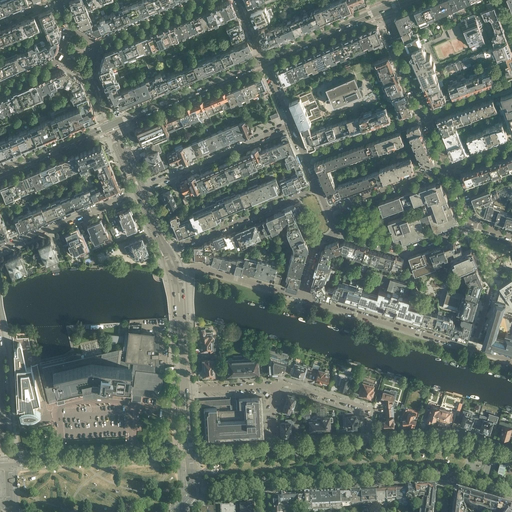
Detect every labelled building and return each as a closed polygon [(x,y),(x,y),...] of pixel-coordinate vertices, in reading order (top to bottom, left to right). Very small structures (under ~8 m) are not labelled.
[(11,10),(7,0),(0,0),(6,12),(11,10)] [(17,7),(13,0),(7,0),(11,10),(17,7)] [(150,12),(144,0),(141,0),(138,1),(143,15),(150,12)] [(156,9),(152,0),(144,0),(150,12),(156,9)] [(163,7),(160,0),(152,0),(156,9),(163,7)] [(344,13),(338,0),(336,0),(337,0),(335,1),(335,0),(331,2),(337,16),(344,13)] [(352,9),(348,0),(338,0),(344,13),(352,9)] [(367,3),(365,0),(348,0),(352,9),(367,3)] [(445,12),(440,0),(437,0),(431,3),(437,17),(442,15),(441,14),(445,12)] [(454,8),(450,0),(440,0),(445,12),(446,13),(451,11),(450,10),(454,8)] [(464,4),(461,0),(450,0),(454,8),(459,6),(460,7),(464,6),(464,4)] [(143,15),(138,1),(135,2),(135,1),(131,3),(137,18),(143,15)] [(235,12),(230,2),(230,1),(228,1),(224,3),(229,15),(229,17),(232,23),(238,20),(235,12)] [(86,7),(85,4),(84,2),(71,7),(73,13),(86,7)] [(337,16),(331,2),(326,4),(327,5),(325,5),(324,3),(322,4),(329,19),(337,16)] [(137,18),(131,3),(124,6),(130,20),(137,18)] [(229,15),(224,3),(218,5),(223,19),(229,17),(229,15)] [(437,17),(431,3),(423,6),(428,19),(433,17),(434,18),(437,17)] [(329,19),(322,4),(320,4),(321,7),(320,8),(319,7),(315,8),(316,9),(321,22),(329,19)] [(223,19),(218,5),(211,8),(216,21),(219,19),(220,21),(223,19)] [(130,20),(124,6),(118,8),(124,23),(130,20)] [(428,19),(423,6),(414,10),(420,23),(428,20),(428,19)] [(507,40),(503,30),(504,30),(499,16),(498,16),(494,6),(487,8),(480,11),(481,11),(480,12),(480,13),(481,13),(483,12),(484,15),(485,18),(487,18),(488,20),(490,19),(492,19),(493,24),(497,32),(495,33),(496,33),(493,34),(494,36),(492,37),(493,39),(493,40),(494,43),(492,43),(491,43),(492,46),(493,45),(493,46),(507,40)] [(76,18),(88,12),(86,7),(73,13),(76,18)] [(254,19),(272,12),(270,9),(267,11),(265,7),(257,10),(251,13),(254,19)] [(124,23),(118,8),(114,10),(114,11),(112,12),(117,26),(124,23)] [(217,23),(216,21),(211,8),(205,11),(211,25),(217,23)] [(36,22),(41,20),(53,15),(50,9),(38,15),(34,17),(36,22)] [(321,22),(316,9),(312,10),(312,9),(309,11),(310,13),(308,13),(313,26),(321,22)] [(420,23),(414,10),(406,13),(411,24),(415,22),(416,24),(417,24),(420,23)] [(211,25),(205,11),(198,14),(203,26),(206,25),(207,27),(211,25)] [(91,19),(88,12),(76,18),(78,24),(91,19)] [(118,26),(117,26),(112,12),(110,14),(107,16),(112,28),(118,26)] [(270,19),(269,16),(273,15),(272,12),(254,19),(256,25),(263,22),(270,19)] [(313,26),(308,13),(308,12),(304,14),(303,13),(301,14),(302,16),(299,17),(304,29),(313,26)] [(487,38),(484,30),(486,29),(485,26),(483,27),(481,22),(484,21),(483,18),(482,19),(480,13),(480,12),(477,13),(474,14),(463,18),(460,19),(471,47),(476,46),(478,45),(479,48),(482,47),(483,49),(492,46),(491,43),(489,37),(487,38)] [(411,24),(406,13),(395,18),(402,33),(411,29),(409,25),(411,24)] [(203,26),(198,14),(192,16),(197,29),(200,27),(201,30),(204,28),(203,26)] [(43,26),(55,20),(53,15),(41,20),(43,26)] [(112,28),(107,16),(104,17),(104,16),(101,17),(107,30),(112,28)] [(198,31),(197,29),(192,16),(186,19),(191,31),(194,30),(195,32),(198,31)] [(304,29),(299,17),(299,16),(296,18),(295,17),(293,18),(294,19),(292,20),(297,33),(304,29)] [(36,22),(34,17),(28,19),(33,31),(39,28),(36,22)] [(107,30),(101,17),(99,18),(99,19),(96,20),(98,24),(101,33),(107,30)] [(33,31),(28,19),(23,21),(28,33),(33,31)] [(93,24),(91,19),(78,24),(79,25),(84,28),(92,25),(93,24)] [(191,31),(186,19),(179,22),(184,34),(187,33),(188,35),(192,33),(191,31)] [(297,33),(292,20),(291,19),(287,21),(287,20),(285,21),(286,23),(283,24),(288,36),(297,33)] [(57,26),(56,23),(55,20),(43,26),(39,28),(41,33),(46,31),(57,26)] [(241,27),(240,23),(239,20),(238,20),(232,23),(225,26),(226,29),(228,28),(229,32),(241,27)] [(28,33),(23,21),(18,23),(23,35),(28,33)] [(184,34),(179,22),(173,24),(178,37),(181,35),(182,37),(185,36),(184,34)] [(23,35),(18,23),(12,26),(17,37),(17,38),(23,35)] [(288,36),(283,24),(283,23),(279,25),(279,24),(277,24),(277,26),(275,27),(280,40),(288,36)] [(101,33),(98,24),(92,27),(92,25),(84,28),(85,28),(85,29),(91,32),(96,35),(101,33)] [(178,37),(173,24),(166,27),(171,40),(175,38),(176,39),(178,38),(178,37)] [(462,34),(458,25),(448,30),(451,39),(462,34)] [(17,37),(12,26),(7,28),(11,39),(17,37)] [(60,32),(57,26),(46,31),(48,37),(60,32)] [(280,40),(275,27),(275,26),(271,28),(271,29),(268,30),(267,27),(264,28),(266,31),(267,31),(272,43),(280,40)] [(385,45),(377,26),(372,29),(372,28),(371,28),(370,29),(369,29),(369,30),(367,31),(374,45),(374,47),(379,45),(380,47),(385,45)] [(172,41),(166,27),(160,30),(166,44),(172,41)] [(241,27),(229,32),(231,35),(229,36),(231,39),(233,38),(234,37),(236,37),(244,33),(241,27)] [(11,39),(7,28),(1,31),(6,42),(11,39)] [(272,43),(267,31),(266,31),(264,28),(259,30),(265,46),(272,43)] [(418,36),(417,32),(416,32),(413,33),(412,29),(411,29),(402,33),(405,41),(418,36)] [(166,44),(160,30),(153,33),(158,45),(161,44),(162,45),(166,44)] [(374,45),(367,31),(363,32),(362,32),(361,32),(361,33),(360,33),(360,34),(359,34),(365,49),(374,45)] [(58,39),(60,32),(48,37),(50,42),(58,39)] [(158,45),(153,33),(147,35),(151,46),(152,47),(153,49),(156,48),(156,47),(158,45)] [(365,49),(359,34),(354,36),(353,36),(352,36),(351,37),(350,37),(350,38),(349,38),(355,53),(365,49)] [(151,46),(147,35),(141,38),(146,50),(148,49),(152,47),(151,46)] [(437,69),(430,54),(427,55),(425,50),(422,44),(418,36),(405,41),(412,56),(424,85),(438,79),(438,80),(449,75),(448,73),(445,66),(445,64),(442,65),(443,67),(442,68),(442,67),(437,69)] [(146,50),(141,38),(135,40),(140,51),(140,52),(144,51),(146,50)] [(355,53),(349,38),(345,40),(343,40),(341,41),(341,42),(340,42),(346,57),(355,53)] [(55,52),(58,39),(50,42),(46,44),(47,47),(49,46),(52,53),(55,52)] [(140,51),(135,40),(129,43),(134,55),(137,54),(136,52),(140,51)] [(511,75),(511,52),(507,40),(493,46),(502,70),(505,69),(508,77),(511,75)] [(252,52),(249,46),(247,41),(244,42),(244,43),(241,44),(240,43),(237,44),(242,56),(252,52)] [(346,57),(340,42),(335,44),(334,44),(332,45),(331,46),(337,61),(346,57)] [(46,56),(41,44),(39,45),(37,45),(37,43),(35,44),(36,47),(41,58),(46,56)] [(52,53),(49,46),(47,47),(46,44),(45,43),(41,44),(46,56),(52,53)] [(134,55),(129,43),(123,45),(129,59),(135,57),(134,55)] [(242,56),(237,44),(233,46),(233,47),(229,49),(233,60),(242,56)] [(129,59),(123,45),(117,48),(122,60),(125,59),(125,60),(129,59)] [(41,58),(36,47),(34,48),(31,46),(29,47),(35,61),(41,58)] [(337,61),(331,46),(326,48),(325,48),(323,49),(322,50),(328,65),(337,61)] [(35,61),(29,47),(23,49),(25,53),(29,63),(35,61)] [(122,60),(117,48),(111,50),(116,63),(123,60),(122,60)] [(233,60),(229,49),(224,51),(223,50),(219,52),(224,64),(233,60)] [(116,63),(111,50),(105,53),(110,63),(110,64),(110,65),(111,64),(111,65),(116,63)] [(328,65),(322,50),(317,52),(316,52),(314,53),(313,54),(312,54),(319,68),(328,65)] [(487,58),(483,51),(477,54),(476,54),(479,61),(487,58)] [(224,64),(219,52),(215,54),(215,55),(211,57),(216,67),(224,64)] [(29,63),(25,53),(22,54),(21,53),(19,54),(24,66),(29,63)] [(110,63),(105,53),(104,53),(103,56),(101,55),(99,61),(102,62),(101,62),(109,65),(109,63),(110,63)] [(24,66),(19,54),(16,55),(17,57),(13,58),(18,68),(24,66)] [(319,68),(312,54),(308,56),(306,56),(304,57),(304,58),(303,58),(309,72),(319,68)] [(479,61),(476,54),(469,56),(470,57),(468,57),(471,64),(472,64),(479,61)] [(392,65),(390,60),(388,56),(372,62),(376,71),(392,65)] [(471,64),(468,57),(468,56),(462,59),(462,60),(461,60),(464,67),(471,64)] [(12,71),(7,59),(6,57),(1,59),(2,63),(7,73),(12,71)] [(216,67),(211,57),(206,59),(205,58),(201,59),(206,71),(216,67)] [(18,68),(13,58),(10,59),(10,58),(7,59),(12,71),(18,68)] [(309,72),(303,58),(298,60),(297,60),(296,60),(295,61),(295,62),(294,62),(300,76),(309,72)] [(206,71),(201,59),(197,61),(198,62),(193,64),(198,75),(206,71)] [(464,67),(461,60),(460,59),(454,62),(454,63),(453,63),(456,70),(464,67)] [(109,67),(109,65),(101,62),(99,71),(109,67)] [(300,76),(294,62),(289,64),(288,64),(287,64),(286,64),(286,65),(285,66),(291,80),(300,76)] [(456,70),(453,63),(453,62),(446,65),(445,66),(448,73),(456,70)] [(198,75),(193,64),(188,66),(187,65),(183,67),(189,79),(198,75)] [(395,71),(392,65),(376,71),(379,78),(395,71)] [(291,81),(291,80),(285,66),(280,68),(279,68),(278,68),(277,68),(277,69),(276,69),(276,70),(275,70),(283,87),(284,87),(285,87),(286,87),(286,86),(287,85),(286,83),(291,81)] [(101,77),(114,72),(113,70),(111,70),(109,67),(99,71),(99,73),(101,77)] [(189,79),(183,67),(179,69),(180,70),(176,72),(180,82),(189,79)] [(495,82),(491,70),(488,71),(487,68),(485,69),(485,70),(482,71),(482,73),(487,85),(495,82)] [(60,79),(64,71),(62,70),(52,75),(56,85),(60,83),(61,81),(60,79)] [(64,85),(70,74),(64,71),(60,79),(61,81),(60,83),(64,85)] [(164,89),(157,74),(156,71),(153,73),(154,74),(151,76),(152,78),(158,92),(164,89)] [(398,79),(397,77),(395,71),(379,78),(382,85),(398,79)] [(487,85),(482,73),(480,74),(479,71),(477,72),(477,73),(473,74),(478,88),(487,85)] [(114,78),(113,75),(115,74),(114,72),(101,77),(103,83),(114,78)] [(170,86),(166,75),(165,73),(161,74),(161,72),(157,74),(164,89),(170,86)] [(180,82),(176,72),(170,74),(170,73),(166,75),(170,86),(171,86),(180,82)] [(72,84),(76,78),(70,74),(64,85),(66,87),(69,86),(69,85),(71,85),(72,84)] [(478,88),(473,74),(469,75),(467,75),(468,78),(466,79),(470,91),(478,88)] [(56,85),(52,75),(46,78),(52,91),(54,90),(53,89),(54,88),(57,87),(56,85)] [(269,92),(261,75),(254,78),(260,93),(261,96),(269,92)] [(363,94),(355,75),(327,87),(330,96),(327,97),(327,98),(327,99),(328,100),(329,99),(331,98),(334,106),(363,94)] [(158,92),(152,78),(149,79),(148,77),(145,79),(151,94),(158,92)] [(470,91),(466,79),(465,77),(461,79),(460,78),(458,78),(459,81),(457,82),(462,94),(470,91)] [(52,91),(46,78),(41,80),(46,91),(48,90),(50,91),(50,92),(52,91)] [(82,85),(80,80),(76,78),(72,84),(71,85),(69,86),(71,90),(73,89),(82,85)] [(116,85),(123,82),(121,79),(116,81),(114,78),(103,83),(106,90),(116,85)] [(260,93),(254,78),(246,81),(253,96),(260,93)] [(146,97),(147,96),(148,95),(149,96),(150,95),(151,94),(145,79),(130,85),(129,82),(126,84),(127,86),(119,90),(116,85),(106,90),(115,110),(124,106),(125,106),(126,105),(127,105),(128,104),(129,104),(130,104),(131,103),(144,98),(144,97),(145,97),(146,97)] [(401,86),(401,85),(398,79),(382,85),(385,93),(401,86)] [(441,86),(438,80),(438,79),(424,85),(426,92),(427,91),(441,86)] [(46,91),(41,80),(35,83),(41,96),(43,95),(42,94),(43,92),(46,91)] [(462,94),(457,82),(456,80),(452,82),(452,81),(450,81),(451,84),(449,85),(450,90),(453,97),(462,94)] [(253,96),(246,81),(239,84),(245,99),(246,101),(250,99),(249,97),(253,96)] [(41,96),(35,83),(29,85),(35,98),(38,96),(39,98),(41,97),(41,96)] [(245,99),(239,84),(232,88),(238,102),(238,103),(242,101),(241,100),(245,99)] [(35,98),(29,85),(23,88),(30,102),(33,101),(32,99),(35,98)] [(71,96),(84,90),(82,85),(73,89),(71,90),(72,93),(72,94),(70,95),(71,96)] [(405,93),(404,91),(403,91),(401,86),(385,93),(388,100),(392,98),(405,93)] [(444,92),(441,86),(427,91),(429,98),(444,92)] [(30,102),(23,88),(17,91),(23,103),(26,102),(27,104),(30,102)] [(238,102),(232,88),(224,91),(225,91),(230,105),(231,105),(238,102)] [(87,96),(84,90),(71,96),(73,102),(76,100),(87,96)] [(322,118),(311,90),(299,95),(299,94),(297,95),(288,99),(290,102),(301,128),(303,127),(309,124),(311,123),(322,118)] [(432,105),(453,97),(450,90),(448,91),(449,93),(445,95),(444,92),(429,98),(432,105)] [(23,103),(17,91),(12,93),(18,107),(18,108),(21,106),(20,104),(23,103)] [(230,105),(225,91),(224,92),(223,91),(221,92),(220,93),(220,94),(217,95),(223,108),(230,105)] [(511,91),(507,93),(493,98),(497,109),(502,122),(507,136),(511,133),(511,91)] [(18,107),(12,93),(5,96),(11,109),(14,107),(15,108),(18,107)] [(409,102),(405,93),(392,98),(393,102),(392,103),(393,106),(396,105),(396,107),(409,102)] [(223,108),(217,95),(216,95),(214,96),(213,97),(209,98),(215,111),(223,108)] [(11,109),(5,96),(0,98),(0,101),(4,112),(8,110),(8,111),(11,110),(11,109)] [(96,118),(87,96),(76,100),(78,107),(70,110),(70,109),(67,110),(67,112),(63,114),(63,112),(57,115),(57,116),(50,119),(57,135),(96,118)] [(215,111),(209,98),(208,98),(206,99),(205,100),(203,101),(208,114),(215,111)] [(497,109),(493,98),(485,101),(489,112),(489,114),(493,112),(493,111),(497,109)] [(208,114),(203,101),(203,100),(196,103),(193,104),(201,123),(204,122),(202,117),(208,114)] [(489,112),(485,101),(477,104),(480,115),(481,117),(485,115),(484,114),(489,112)] [(413,111),(409,102),(396,107),(397,109),(395,110),(396,113),(397,113),(399,117),(413,111)] [(201,123),(193,104),(190,106),(190,105),(184,108),(184,109),(190,122),(197,119),(196,120),(198,124),(201,123)] [(480,115),(477,104),(468,107),(472,118),(473,120),(477,118),(476,117),(480,115)] [(391,119),(388,110),(386,107),(384,108),(383,106),(380,106),(381,108),(377,109),(377,110),(382,123),(391,119)] [(472,118),(468,107),(460,110),(464,121),(465,123),(469,121),(468,119),(472,118)] [(184,109),(182,110),(181,110),(179,110),(178,111),(178,112),(183,125),(190,122),(184,109)] [(382,123),(377,110),(375,111),(374,109),(371,110),(372,111),(368,112),(373,126),(382,123)] [(464,121),(460,110),(452,113),(455,121),(456,126),(460,124),(460,122),(464,121)] [(183,125),(178,112),(174,113),(172,113),(171,114),(170,115),(175,128),(183,125)] [(373,126),(368,112),(364,113),(364,112),(361,113),(362,116),(358,117),(355,118),(355,116),(347,119),(352,132),(352,133),(363,129),(373,126)] [(455,121),(452,113),(439,118),(438,119),(440,125),(451,121),(451,122),(455,121)] [(175,128),(170,115),(167,116),(166,116),(165,116),(164,117),(163,118),(162,118),(168,131),(175,128)] [(157,143),(170,137),(168,131),(162,118),(134,130),(135,131),(135,132),(135,134),(136,135),(137,136),(138,139),(139,140),(138,140),(138,141),(139,143),(140,143),(141,144),(150,141),(151,144),(148,145),(150,148),(152,153),(149,154),(145,156),(146,158),(146,159),(146,160),(147,161),(148,163),(160,158),(158,153),(163,151),(162,149),(160,150),(157,143)] [(57,135),(50,119),(37,125),(44,141),(57,135)] [(352,132),(347,119),(340,122),(345,135),(348,134),(352,132)] [(249,128),(246,120),(242,121),(243,122),(238,123),(244,137),(253,133),(252,132),(253,131),(252,130),(251,129),(251,128),(249,128)] [(454,129),(451,122),(451,121),(440,125),(444,133),(454,129)] [(345,135),(340,122),(333,124),(338,137),(342,136),(345,135)] [(507,136),(502,122),(496,124),(501,138),(507,136)] [(244,137),(238,123),(231,127),(235,138),(238,137),(239,138),(240,138),(241,138),(244,137)] [(317,146),(316,145),(311,132),(309,124),(303,127),(301,128),(305,138),(305,139),(307,144),(309,149),(317,146)] [(338,137),(333,124),(326,127),(330,140),(338,137)] [(501,138),(496,124),(489,126),(495,140),(501,138)] [(44,141),(37,125),(33,126),(34,127),(30,129),(36,144),(44,141)] [(421,131),(419,125),(407,129),(408,133),(409,133),(410,135),(421,131)] [(495,140),(489,126),(483,129),(484,131),(489,142),(495,140)] [(235,138),(231,127),(224,130),(229,141),(235,138)] [(330,140),(326,127),(318,130),(323,143),(326,142),(330,140)] [(36,144),(30,129),(26,130),(26,129),(22,131),(29,147),(36,144)] [(457,136),(455,132),(457,132),(456,129),(454,129),(444,133),(447,140),(457,136)] [(229,141),(224,130),(217,132),(222,144),(229,141)] [(323,143),(318,130),(311,132),(316,145),(320,144),(323,143)] [(29,147),(22,131),(19,132),(20,133),(16,135),(22,150),(29,147)] [(425,139),(421,131),(410,135),(409,135),(411,138),(412,138),(413,140),(412,141),(413,144),(425,139)] [(489,142),(484,131),(481,132),(482,134),(479,135),(478,133),(475,134),(480,145),(489,142)] [(222,144),(217,132),(211,135),(215,147),(222,144)] [(404,141),(402,138),(400,132),(386,137),(390,148),(394,146),(394,145),(404,141)] [(480,145),(475,134),(473,135),(473,137),(470,138),(470,136),(467,137),(472,148),(480,145)] [(22,150),(16,135),(12,136),(12,135),(8,137),(9,138),(15,153),(22,150)] [(215,147),(211,135),(204,138),(209,149),(215,147)] [(292,147),(287,136),(287,135),(286,135),(280,138),(282,142),(287,153),(290,152),(288,148),(292,147)] [(462,143),(460,139),(458,140),(457,136),(447,140),(450,147),(461,143),(462,143)] [(390,148),(386,137),(375,141),(379,150),(382,149),(383,150),(385,149),(386,152),(391,151),(390,148)] [(15,153),(9,138),(5,139),(5,138),(1,140),(8,156),(15,153)] [(209,149),(204,138),(197,141),(202,152),(209,149)] [(428,148),(427,144),(425,139),(413,144),(414,147),(415,146),(416,148),(415,149),(416,152),(428,148)] [(8,156),(1,140),(0,140),(0,155),(1,159),(8,156)] [(202,152),(197,141),(191,143),(196,155),(202,152)] [(379,150),(375,141),(374,141),(364,145),(363,145),(353,149),(356,158),(379,150)] [(288,155),(287,153),(282,142),(277,144),(281,155),(284,154),(285,156),(288,155)] [(108,159),(109,156),(108,155),(106,154),(103,149),(104,149),(105,146),(104,145),(102,144),(101,143),(74,155),(80,168),(81,170),(85,168),(84,167),(94,163),(95,165),(108,160),(108,159)] [(196,155),(191,143),(182,147),(188,161),(192,159),(193,157),(193,156),(196,155)] [(465,151),(463,148),(462,148),(461,146),(462,145),(461,143),(450,147),(453,154),(453,155),(454,155),(465,151)] [(281,155),(277,144),(271,147),(276,159),(281,156),(281,155)] [(188,161),(182,147),(181,145),(177,147),(178,149),(175,150),(180,162),(181,164),(188,161)] [(263,161),(259,151),(260,151),(259,150),(260,149),(260,148),(260,147),(259,147),(250,151),(256,164),(263,161)] [(276,159),(271,147),(265,149),(270,161),(276,159)] [(432,156),(428,148),(416,152),(418,155),(419,154),(420,157),(419,157),(420,160),(421,160),(432,156)] [(270,161),(265,149),(261,151),(260,151),(259,151),(263,161),(264,164),(270,161)] [(356,158),(353,149),(330,157),(333,166),(356,158)] [(180,162),(175,150),(168,153),(168,154),(167,154),(168,156),(167,156),(170,164),(171,164),(172,165),(180,162)] [(296,156),(294,153),(293,150),(290,152),(287,153),(288,155),(285,156),(284,157),(286,160),(296,156)] [(256,164),(250,151),(248,152),(248,151),(247,152),(247,154),(246,154),(247,154),(244,156),(249,169),(256,166),(256,164)] [(80,168),(74,155),(67,158),(73,171),(80,168)] [(249,169),(244,156),(237,158),(243,172),(249,169)] [(298,162),(297,159),(296,156),(286,160),(284,161),(286,167),(292,165),(298,162)] [(434,162),(432,156),(421,160),(422,162),(421,162),(422,166),(434,162)] [(333,166),(330,157),(327,158),(327,159),(315,163),(317,167),(322,165),(322,166),(323,166),(324,168),(327,166),(328,168),(333,166)] [(511,169),(507,157),(498,160),(502,172),(506,171),(507,174),(509,173),(508,170),(511,169)] [(73,171),(67,158),(61,161),(66,173),(73,171)] [(163,165),(160,158),(148,163),(150,168),(151,170),(151,171),(163,165)] [(243,172),(237,158),(230,161),(235,175),(243,172)] [(415,169),(412,163),(411,159),(403,162),(402,160),(396,163),(401,174),(415,169)] [(111,166),(110,164),(110,163),(110,162),(109,162),(109,161),(108,160),(95,165),(97,172),(111,166)] [(502,172),(498,160),(489,164),(493,175),(494,177),(497,176),(497,177),(501,176),(500,173),(502,172)] [(67,175),(66,173),(61,161),(54,163),(61,180),(65,178),(64,176),(67,175)] [(235,175),(230,161),(223,164),(229,178),(235,175)] [(303,172),(298,162),(292,165),(294,169),(295,169),(295,170),(295,171),(296,171),(297,173),(297,175),(303,172)] [(61,180),(54,163),(47,166),(53,181),(54,183),(61,180)] [(401,174),(396,163),(393,164),(394,165),(391,166),(391,164),(388,165),(392,177),(401,174)] [(229,178),(223,164),(216,167),(221,181),(229,178)] [(493,175),(489,164),(479,167),(485,180),(488,179),(489,180),(492,179),(490,176),(493,175)] [(329,170),(328,168),(327,166),(324,168),(323,166),(322,166),(322,165),(317,167),(320,175),(322,180),(332,177),(329,170)] [(392,177),(388,165),(385,167),(386,168),(383,169),(383,167),(380,168),(380,170),(384,180),(392,177)] [(53,181),(47,166),(38,170),(45,184),(53,181)] [(114,173),(113,172),(113,171),(113,170),(112,169),(111,166),(97,172),(100,178),(114,173)] [(221,181),(216,167),(209,170),(214,184),(221,181)] [(485,180),(479,167),(471,170),(475,183),(478,182),(478,183),(485,181),(485,180)] [(45,184),(38,170),(30,174),(36,188),(45,184)] [(214,184),(209,170),(202,173),(208,187),(214,184)] [(371,184),(383,180),(384,180),(380,170),(354,180),(357,190),(371,185),(371,184)] [(475,183),(471,170),(461,174),(467,188),(474,185),(473,183),(475,183)] [(307,182),(303,172),(297,175),(302,185),(307,183),(307,182)] [(117,180),(114,173),(100,178),(103,186),(117,180)] [(208,187),(202,173),(199,174),(197,173),(194,174),(199,188),(200,190),(208,187)] [(302,185),(297,175),(297,173),(291,175),(296,188),(302,185)] [(36,188),(30,174),(22,177),(28,192),(29,191),(29,192),(31,191),(31,190),(36,188)] [(199,188),(194,174),(187,178),(187,179),(192,191),(199,188)] [(296,188),(291,175),(285,178),(290,190),(296,188)] [(28,192),(22,177),(15,180),(21,193),(21,194),(25,193),(26,195),(29,194),(28,192)] [(336,186),(335,185),(332,177),(322,180),(325,187),(328,195),(334,193),(333,191),(334,191),(333,189),(335,188),(336,186)] [(280,187),(276,178),(267,182),(272,194),(278,191),(279,189),(278,187),(280,187)] [(290,190),(285,178),(279,181),(284,193),(290,190)] [(192,191),(187,179),(180,183),(180,184),(184,194),(192,191)] [(21,193),(15,180),(8,183),(14,197),(16,196),(16,195),(21,193)] [(121,188),(121,186),(121,185),(119,184),(118,184),(117,180),(103,186),(102,186),(103,187),(107,195),(121,189),(120,189),(121,188)] [(357,190),(354,180),(336,186),(335,188),(333,189),(334,191),(333,191),(334,193),(328,195),(330,199),(343,194),(343,195),(357,190)] [(426,235),(423,225),(431,222),(435,232),(451,226),(458,223),(457,221),(454,214),(453,214),(452,213),(453,212),(450,205),(447,199),(448,199),(441,183),(440,181),(436,183),(379,203),(383,215),(419,202),(421,207),(420,207),(420,208),(419,208),(419,209),(420,209),(420,210),(421,210),(422,209),(424,215),(409,220),(408,218),(403,220),(402,217),(388,222),(390,227),(389,227),(392,235),(393,234),(394,239),(401,236),(403,243),(420,237),(426,235)] [(272,194),(267,182),(260,185),(265,197),(265,198),(266,198),(267,198),(268,198),(269,198),(269,197),(270,196),(269,195),(272,194)] [(14,197),(8,183),(0,186),(0,187),(7,203),(10,201),(9,199),(11,199),(12,199),(13,199),(13,198),(15,197),(14,197)] [(511,189),(509,183),(497,187),(499,194),(507,191),(511,189)] [(265,197),(260,185),(258,185),(257,184),(252,186),(258,200),(265,197)] [(103,187),(101,188),(101,189),(100,190),(99,188),(98,188),(97,187),(94,188),(93,185),(88,187),(93,201),(94,200),(94,201),(107,195),(103,187)] [(258,200),(252,186),(247,188),(248,190),(246,190),(251,203),(258,200)] [(93,201),(88,187),(79,191),(84,204),(89,202),(90,203),(93,201)] [(174,200),(176,199),(174,194),(172,195),(170,190),(165,192),(166,192),(161,194),(165,205),(167,205),(169,208),(176,205),(174,200)] [(251,203),(246,190),(239,193),(245,206),(247,205),(248,206),(249,206),(250,206),(251,206),(251,205),(252,204),(252,203),(251,203)] [(494,207),(495,203),(493,198),(496,197),(499,196),(497,192),(491,194),(490,190),(479,194),(471,197),(475,207),(475,208),(475,209),(476,209),(476,210),(477,211),(478,212),(478,213),(479,213),(480,214),(481,214),(482,215),(483,215),(483,216),(488,217),(487,218),(501,222),(504,212),(504,211),(499,210),(500,207),(495,206),(495,207),(494,207)] [(84,204),(79,191),(69,195),(75,208),(76,208),(79,207),(84,204)] [(506,205),(510,193),(507,191),(499,194),(502,204),(506,205)] [(245,206),(239,193),(236,195),(235,193),(234,194),(234,193),(233,193),(232,193),(231,194),(231,195),(237,209),(245,206)] [(75,208),(69,195),(60,199),(65,212),(75,208)] [(237,209),(231,195),(224,198),(230,212),(237,209)] [(230,212),(224,198),(216,201),(217,202),(222,215),(230,212)] [(65,212),(60,199),(50,203),(56,216),(61,214),(62,214),(65,213),(65,212)] [(222,215),(217,202),(202,209),(208,223),(219,219),(220,218),(220,216),(222,215)] [(56,216),(50,203),(41,207),(47,220),(48,220),(51,219),(51,218),(56,216)] [(302,210),(299,204),(298,203),(290,206),(294,215),(301,212),(302,210)] [(295,218),(294,215),(290,206),(284,209),(288,219),(287,219),(288,221),(295,218)] [(47,221),(47,220),(41,207),(32,211),(38,225),(47,221)] [(133,218),(131,213),(132,213),(130,209),(126,210),(126,209),(113,214),(114,215),(114,214),(116,219),(119,217),(122,223),(133,218)] [(208,223),(202,209),(196,211),(202,226),(208,223)] [(288,219),(284,209),(282,210),(282,211),(277,213),(281,223),(285,221),(285,220),(287,219),(288,219)] [(38,225),(32,211),(23,215),(28,228),(38,225)] [(202,226),(196,211),(189,214),(191,218),(196,231),(201,228),(202,227),(202,226)] [(511,226),(511,225),(511,215),(507,213),(504,212),(501,222),(511,226)] [(281,223),(277,213),(271,216),(272,217),(277,229),(278,229),(279,227),(278,226),(281,225),(282,223),(281,223)] [(179,221),(178,219),(179,218),(177,214),(169,218),(174,227),(179,225),(179,223),(178,221),(179,221)] [(28,228),(23,215),(13,219),(19,233),(19,232),(28,228)] [(277,229),(272,217),(271,216),(266,218),(265,220),(271,232),(277,229)] [(137,229),(135,225),(135,224),(133,218),(122,223),(124,228),(123,228),(123,229),(123,230),(123,231),(123,232),(124,233),(125,233),(126,233),(132,231),(133,232),(134,232),(136,232),(136,230),(136,229),(137,229)] [(196,231),(191,218),(185,221),(190,233),(195,230),(196,231)] [(298,225),(295,218),(288,221),(287,223),(289,227),(288,227),(287,229),(287,230),(298,225)] [(105,230),(101,220),(98,221),(97,220),(95,221),(94,222),(94,223),(96,228),(97,229),(98,231),(97,231),(97,233),(100,240),(109,237),(106,230),(105,230)] [(271,232),(265,220),(260,222),(265,234),(267,234),(268,235),(271,233),(271,232)] [(190,233),(185,221),(179,223),(179,225),(184,235),(190,233)] [(97,233),(97,231),(98,231),(97,229),(96,228),(94,223),(93,223),(92,222),(90,223),(90,224),(87,225),(89,230),(88,230),(91,238),(93,238),(94,243),(95,242),(96,243),(99,242),(99,241),(100,240),(97,233)] [(265,234),(260,222),(254,225),(260,238),(264,237),(263,235),(265,234)] [(184,235),(179,225),(174,227),(176,234),(175,234),(175,235),(174,235),(174,236),(174,237),(175,238),(176,238),(177,238),(184,235)] [(260,238),(254,225),(245,229),(249,238),(250,237),(251,239),(250,239),(252,246),(254,244),(253,241),(260,238)] [(301,231),(300,230),(298,225),(287,230),(286,231),(289,236),(301,231)] [(9,237),(18,233),(15,228),(10,230),(11,231),(8,232),(7,231),(10,230),(9,228),(6,230),(0,232),(0,240),(4,239),(8,237),(9,237)] [(245,229),(236,233),(241,244),(241,246),(249,243),(250,246),(252,246),(250,239),(248,240),(248,238),(249,238),(245,229)] [(84,243),(80,234),(79,235),(77,230),(71,232),(79,251),(80,250),(80,251),(82,252),(83,251),(84,250),(84,249),(85,249),(83,244),(84,243)] [(303,237),(301,231),(289,236),(291,243),(303,237)] [(79,251),(71,232),(65,235),(67,240),(66,240),(70,249),(71,249),(73,253),(74,253),(75,253),(76,254),(78,253),(78,252),(78,251),(79,251)] [(241,244),(236,233),(236,232),(230,234),(235,245),(235,246),(237,245),(237,246),(241,244)] [(235,245),(230,234),(227,236),(226,235),(225,234),(223,235),(227,245),(228,246),(231,245),(231,247),(235,245)] [(227,245),(223,235),(216,238),(220,247),(223,245),(224,246),(227,245)] [(303,237),(291,243),(292,246),(292,248),(306,252),(307,247),(303,237)] [(220,247),(216,238),(210,240),(214,249),(220,247)] [(147,249),(147,248),(146,247),(145,248),(144,245),(145,245),(145,243),(144,244),(142,239),(141,239),(140,239),(134,242),(129,244),(133,255),(134,254),(134,256),(134,257),(138,258),(140,258),(141,257),(143,257),(144,257),(146,257),(146,256),(146,255),(147,255),(148,254),(146,249),(147,249)] [(214,249),(210,240),(208,241),(209,242),(207,243),(206,242),(205,242),(205,243),(204,243),(204,244),(204,245),(204,253),(210,252),(210,250),(212,250),(213,250),(214,249)] [(342,249),(340,243),(338,240),(332,242),(335,252),(340,250),(342,251),(342,249)] [(59,260),(55,250),(55,249),(55,248),(54,247),(54,246),(53,246),(51,241),(47,243),(46,243),(46,244),(43,245),(41,245),(38,246),(40,251),(34,253),(34,254),(33,254),(33,255),(33,256),(33,257),(34,258),(35,258),(36,258),(42,256),(46,265),(59,260)] [(346,254),(350,243),(345,241),(343,242),(340,243),(342,249),(342,251),(343,251),(343,253),(346,254)] [(476,261),(474,256),(472,257),(469,251),(463,252),(462,250),(461,248),(460,248),(458,249),(455,242),(454,242),(454,241),(452,242),(444,245),(447,254),(450,254),(453,261),(452,261),(457,273),(462,271),(463,274),(466,272),(477,268),(479,267),(476,261)] [(335,252),(332,242),(325,245),(326,249),(327,249),(329,255),(332,254),(331,253),(335,252)] [(353,256),(357,245),(350,243),(346,254),(353,256)] [(204,253),(204,245),(203,245),(202,245),(202,246),(202,247),(195,247),(194,247),(193,248),(192,248),(192,249),(192,250),(193,251),(194,251),(194,253),(204,253)] [(362,259),(366,248),(357,245),(353,256),(352,258),(356,260),(357,258),(362,259)] [(448,258),(447,254),(444,245),(437,247),(441,258),(444,257),(445,259),(448,258)] [(441,258),(437,247),(430,250),(436,268),(439,267),(437,260),(441,258)] [(304,260),(306,252),(292,248),(292,252),(293,252),(292,256),(304,260)] [(369,263),(373,251),(371,250),(370,250),(369,249),(368,249),(368,248),(366,248),(362,259),(362,260),(366,261),(365,262),(369,263)] [(329,255),(327,249),(326,249),(322,251),(320,259),(328,261),(329,256),(329,255)] [(436,268),(430,250),(409,257),(411,265),(409,266),(410,269),(412,268),(415,275),(436,268)] [(377,264),(380,253),(378,252),(376,251),(373,251),(369,263),(373,264),(373,263),(377,264)] [(211,264),(214,255),(213,255),(212,255),(210,255),(210,252),(204,253),(205,261),(205,262),(206,263),(211,264)] [(205,261),(204,253),(194,253),(194,256),(193,256),(193,257),(192,257),(192,258),(193,258),(193,259),(194,259),(195,260),(196,260),(202,259),(202,260),(203,260),(203,261),(204,261),(205,261)] [(383,268),(387,255),(385,254),(383,253),(382,253),(380,253),(377,264),(380,265),(380,266),(383,268)] [(26,269),(24,264),(23,261),(22,261),(20,256),(18,257),(17,256),(17,255),(7,260),(8,262),(6,263),(6,262),(6,263),(5,263),(8,267),(7,268),(8,271),(9,271),(11,275),(13,274),(14,276),(24,272),(23,270),(25,269),(26,269)] [(219,267),(221,257),(214,255),(211,264),(219,267)] [(391,269),(395,256),(393,256),(392,256),(390,256),(387,255),(383,268),(387,269),(387,267),(391,269)] [(301,268),(304,260),(292,256),(291,259),(289,259),(288,263),(293,264),(293,265),(301,268)] [(400,271),(403,261),(404,259),(397,257),(396,256),(395,256),(391,269),(392,269),(392,268),(396,269),(395,270),(400,271)] [(226,269),(229,260),(221,257),(219,267),(226,269)] [(247,272),(251,260),(245,258),(244,260),(241,270),(247,272)] [(234,271),(237,259),(236,259),(236,260),(233,259),(232,260),(230,259),(229,260),(226,269),(234,271)] [(241,270),(244,260),(241,259),(237,259),(234,271),(239,273),(240,272),(241,270)] [(330,262),(328,261),(320,259),(317,266),(330,270),(331,265),(329,265),(330,262)] [(253,274),(257,262),(251,260),(247,272),(253,274)] [(266,277),(269,265),(257,261),(257,262),(253,274),(266,277)] [(299,275),(301,268),(293,265),(293,264),(288,263),(287,268),(288,268),(287,272),(299,275)] [(272,279),(276,267),(269,265),(266,277),(272,279)] [(329,274),(330,270),(317,266),(315,273),(326,276),(327,273),(329,274)] [(280,274),(282,270),(282,269),(276,267),(272,279),(274,280),(274,281),(275,282),(277,283),(278,282),(280,274)] [(479,274),(477,268),(466,272),(467,276),(466,276),(467,279),(468,279),(468,278),(479,274)] [(295,289),(299,275),(287,272),(286,276),(287,276),(284,286),(295,289)] [(326,281),(327,277),(326,276),(315,273),(312,283),(318,284),(321,282),(322,283),(324,282),(324,283),(324,282),(325,281),(326,281)] [(483,283),(479,274),(468,278),(470,283),(483,283)] [(450,288),(454,277),(448,275),(445,286),(450,288)] [(511,335),(506,333),(507,330),(509,315),(502,313),(505,305),(509,306),(510,303),(509,302),(510,298),(511,297),(511,277),(500,286),(502,293),(499,294),(498,299),(496,299),(493,309),(482,345),(493,348),(494,345),(511,350),(511,335)] [(409,305),(411,299),(406,297),(406,296),(405,295),(408,284),(390,279),(387,290),(385,289),(385,291),(380,289),(378,295),(362,291),(358,303),(369,306),(369,305),(397,313),(411,317),(411,318),(422,322),(425,311),(425,310),(409,305)] [(322,292),(325,290),(326,288),(325,288),(324,286),(325,285),(324,283),(324,282),(322,283),(321,282),(318,284),(312,283),(312,286),(317,296),(320,297),(322,292)] [(338,297),(342,284),(339,283),(335,286),(333,289),(334,289),(332,295),(335,296),(336,296),(337,297),(338,297)] [(345,299),(349,286),(345,285),(345,284),(343,283),(342,284),(338,297),(342,298),(344,299),(345,299)] [(480,292),(482,284),(483,284),(483,283),(470,283),(470,284),(469,289),(480,292)] [(352,301),(355,288),(351,287),(351,286),(349,285),(349,286),(345,299),(348,300),(349,300),(350,300),(350,301),(351,300),(352,301)] [(332,295),(334,289),(333,289),(327,287),(326,288),(325,290),(322,292),(320,297),(330,300),(332,295)] [(358,303),(362,291),(362,290),(358,289),(358,288),(356,287),(355,288),(352,301),(355,302),(357,303),(358,302),(358,303)] [(478,299),(480,292),(469,289),(468,288),(467,291),(468,291),(467,296),(478,299)] [(478,299),(467,296),(448,290),(442,307),(451,310),(453,305),(455,306),(454,308),(456,308),(457,307),(459,307),(458,312),(473,316),(478,299)] [(428,323),(431,313),(431,312),(429,311),(428,313),(425,311),(422,322),(423,322),(424,323),(425,323),(428,323)] [(434,325),(437,315),(437,314),(435,313),(435,314),(431,313),(428,323),(429,324),(430,325),(431,324),(434,325)] [(440,327),(443,317),(443,316),(441,315),(441,316),(437,315),(434,325),(435,326),(437,326),(440,327)] [(446,329),(449,319),(450,318),(447,317),(447,318),(443,317),(440,327),(441,327),(441,328),(443,328),(446,329)] [(472,326),(474,320),(463,317),(462,322),(462,323),(464,324),(464,323),(472,326)] [(452,333),(454,325),(455,324),(454,322),(453,322),(453,321),(453,320),(449,319),(446,329),(450,330),(450,333),(452,333)] [(469,336),(472,326),(464,323),(464,324),(462,327),(463,327),(461,333),(469,336)] [(457,338),(460,327),(454,325),(452,333),(451,336),(457,338)] [(468,341),(469,336),(461,333),(463,327),(462,327),(460,327),(457,338),(468,341)] [(158,367),(157,356),(158,355),(158,351),(157,351),(157,347),(155,347),(154,332),(128,329),(126,346),(102,352),(98,342),(80,346),(82,354),(81,354),(72,353),(65,357),(41,363),(44,374),(42,374),(45,387),(47,387),(50,398),(61,395),(61,396),(82,391),(83,393),(89,392),(90,387),(96,386),(97,391),(104,392),(104,390),(160,396),(163,386),(164,383),(162,382),(162,380),(162,366),(158,367)] [(213,348),(212,342),(214,341),(214,340),(214,339),(213,337),(212,337),(212,332),(206,332),(205,329),(202,330),(200,331),(201,350),(213,350),(213,349),(214,355),(216,354),(215,347),(213,348)] [(40,401),(34,375),(31,365),(26,366),(21,346),(21,345),(21,344),(20,344),(20,343),(19,343),(18,343),(17,343),(17,344),(17,345),(17,346),(17,347),(17,353),(15,353),(14,353),(17,407),(18,407),(24,406),(24,409),(23,409),(22,410),(21,410),(21,411),(22,416),(23,416),(24,417),(26,417),(27,417),(29,417),(31,416),(33,416),(34,415),(35,415),(35,414),(33,403),(38,402),(38,401),(40,401)] [(285,367),(287,360),(286,360),(288,354),(268,348),(264,361),(267,361),(268,373),(269,373),(270,373),(279,373),(281,373),(281,370),(283,370),(283,369),(284,366),(285,367)] [(263,365),(262,360),(262,352),(257,352),(257,358),(246,358),(246,357),(244,357),(243,358),(232,359),(232,358),(229,358),(229,359),(227,359),(227,364),(226,365),(226,370),(228,370),(228,375),(258,373),(258,365),(263,365)] [(214,375),(214,360),(219,359),(218,354),(216,354),(214,355),(211,355),(211,360),(202,360),(202,370),(201,371),(200,372),(200,373),(201,374),(202,375),(202,376),(209,376),(210,377),(212,376),(213,376),(214,375)] [(309,374),(311,367),(307,366),(307,365),(304,364),(303,365),(299,363),(299,362),(296,361),(296,362),(294,362),(290,373),(291,374),(293,375),(294,374),(303,377),(305,372),(309,374)] [(326,384),(329,373),(311,367),(309,374),(316,376),(315,381),(326,384)] [(347,390),(349,381),(350,381),(350,379),(341,376),(335,374),(333,381),(338,383),(337,387),(341,389),(342,391),(344,390),(347,390)] [(372,393),(373,390),(373,389),(372,389),(373,385),(362,382),(359,394),(364,395),(365,396),(366,397),(368,398),(370,397),(371,393),(371,394),(372,393)] [(393,401),(395,394),(389,392),(389,390),(386,389),(385,391),(383,390),(382,397),(384,397),(384,399),(383,400),(383,403),(385,404),(386,409),(394,408),(393,404),(394,402),(393,401)] [(292,413),(295,403),(294,402),(296,397),(295,396),(292,395),(288,394),(283,411),(292,413)] [(263,435),(262,417),(261,397),(249,398),(244,398),(239,399),(235,399),(236,407),(231,407),(231,411),(230,410),(217,411),(217,408),(204,408),(206,441),(216,440),(215,438),(263,435)] [(437,419),(440,408),(431,405),(428,404),(426,411),(429,412),(427,421),(427,423),(429,424),(431,422),(433,418),(436,419),(437,419)] [(394,422),(394,408),(386,409),(386,417),(384,418),(384,421),(384,422),(382,423),(382,425),(384,426),(391,426),(393,426),(394,426),(395,426),(395,425),(395,424),(396,424),(395,422),(394,422)] [(415,418),(416,415),(407,412),(408,409),(404,408),(402,415),(406,416),(405,419),(404,419),(404,424),(405,424),(405,425),(406,425),(408,425),(409,425),(409,424),(410,424),(410,423),(414,425),(414,424),(415,424),(416,418),(415,418)] [(453,415),(450,414),(451,411),(440,408),(437,419),(442,420),(443,419),(452,422),(453,415)] [(358,425),(357,418),(356,418),(356,415),(351,416),(351,412),(345,413),(345,421),(347,421),(348,428),(349,428),(349,429),(352,429),(352,428),(356,428),(356,425),(358,425)] [(477,423),(479,417),(470,414),(470,413),(467,412),(467,413),(465,413),(462,421),(462,422),(461,422),(461,423),(461,424),(461,425),(462,425),(463,425),(464,425),(471,427),(472,422),(477,423)] [(330,429),(329,421),(332,421),(332,417),(329,417),(329,416),(321,417),(321,420),(321,421),(322,430),(325,430),(326,430),(329,430),(329,429),(330,429)] [(322,430),(321,421),(321,420),(321,417),(317,418),(317,419),(310,420),(309,420),(309,422),(310,430),(311,431),(314,431),(314,430),(322,430)] [(491,430),(493,422),(491,421),(492,419),(489,418),(488,420),(479,417),(477,423),(482,425),(480,430),(486,432),(487,432),(487,433),(488,433),(489,433),(490,433),(491,432),(491,431),(491,430)] [(291,431),(290,427),(293,427),(292,419),(286,419),(286,422),(280,423),(281,436),(287,436),(287,437),(290,436),(291,436),(291,435),(292,435),(291,432),(291,431)] [(511,435),(511,426),(502,424),(501,428),(503,429),(502,431),(501,431),(501,433),(500,437),(503,439),(504,437),(509,439),(510,435),(511,435)] [(435,504),(436,496),(436,489),(414,490),(415,501),(419,501),(420,500),(424,499),(424,503),(435,504)] [(406,503),(405,490),(403,490),(402,490),(402,491),(396,491),(397,504),(402,503),(402,505),(403,505),(406,505),(406,503)] [(415,505),(415,501),(414,490),(405,490),(406,503),(410,503),(410,505),(415,505)] [(387,504),(386,491),(376,492),(377,505),(382,504),(382,506),(383,506),(387,506),(387,504)] [(397,506),(397,504),(396,491),(386,491),(387,504),(392,504),(392,505),(393,506),(397,506)] [(461,500),(463,493),(458,491),(456,498),(455,501),(455,507),(464,508),(464,504),(463,504),(464,501),(461,500)] [(341,507),(341,494),(330,494),(330,492),(317,492),(316,494),(316,495),(312,495),(312,496),(313,509),(318,509),(318,507),(321,507),(321,508),(341,507)] [(377,506),(377,505),(376,492),(375,492),(363,493),(361,493),(362,507),(370,506),(370,507),(371,508),(372,508),(373,507),(373,506),(377,506)] [(351,507),(350,493),(341,494),(341,507),(351,507)] [(362,507),(361,493),(350,493),(351,507),(362,507)] [(469,506),(472,495),(463,493),(461,500),(464,501),(463,504),(464,504),(469,506)] [(313,509),(312,496),(312,495),(298,496),(299,509),(299,511),(301,511),(302,511),(303,511),(304,510),(312,509),(312,510),(313,510),(313,509)] [(475,511),(479,498),(472,495),(469,506),(470,508),(473,509),(472,510),(475,511)] [(299,509),(298,496),(274,497),(275,511),(284,510),(284,509),(288,508),(289,510),(299,509)] [(479,511),(482,511),(486,500),(479,498),(475,511),(479,511)] [(253,511),(252,511),(252,504),(252,503),(252,500),(246,500),(247,505),(240,506),(239,511),(255,511),(253,511)] [(490,511),(493,502),(486,500),(482,511),(484,511),(490,511)] [(433,511),(435,504),(424,503),(423,502),(423,503),(422,508),(421,509),(420,511),(433,511)] [(497,511),(500,506),(499,506),(499,504),(493,502),(490,511),(497,511)] [(234,511),(235,508),(234,508),(233,503),(229,503),(229,506),(220,507),(220,511),(234,511)]
